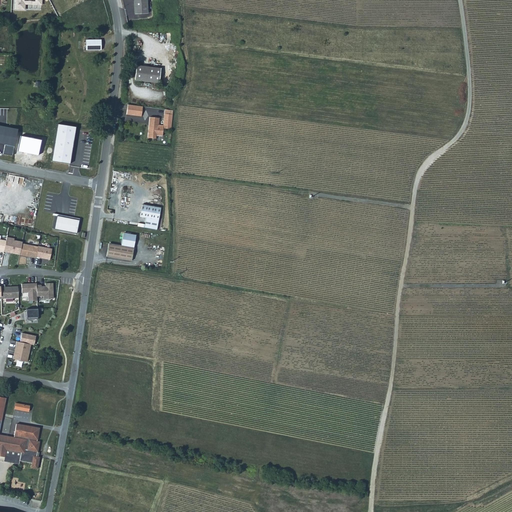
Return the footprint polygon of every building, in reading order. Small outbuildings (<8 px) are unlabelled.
[(14,0),(14,10),(24,11),(24,5),(40,6),(40,0),(14,0)] [(57,0),(62,8),(79,0),(78,0),(57,0)] [(147,0),(134,0),(135,14),(148,13),(147,0)] [(84,50),(100,50),(100,39),(84,39),(84,50)] [(160,68),(135,64),(133,80),(158,83),(160,68)] [(143,106),(128,105),(126,114),(141,116),(143,106)] [(159,118),(150,117),(148,138),(156,139),(156,135),(163,136),(163,128),(171,129),(173,115),(164,114),(163,125),(159,125),(159,118)] [(142,205),(140,217),(159,220),(161,208),(142,205)] [(81,218),(54,213),(53,215),(59,216),(56,228),(78,232),(81,218)] [(123,234),(121,246),(134,248),(136,236),(123,234)] [(6,242),(4,252),(8,252),(8,251),(9,252),(11,253),(20,255),(22,243),(22,242),(6,239),(6,242)] [(22,243),(20,255),(26,256),(26,255),(31,256),(31,257),(36,258),(36,257),(38,247),(22,243)] [(108,244),(106,257),(132,261),(134,248),(121,246),(108,244)] [(52,249),(38,246),(38,247),(36,257),(50,260),(52,249)] [(37,285),(36,283),(31,283),(32,285),(27,285),(27,284),(22,284),(22,293),(28,292),(29,301),(37,301),(37,296),(37,285)] [(54,298),(53,283),(45,283),(45,286),(43,286),(43,287),(41,287),(41,286),(41,285),(37,285),(37,296),(43,296),(44,299),(54,298)] [(5,284),(0,285),(1,299),(18,298),(18,286),(11,287),(11,288),(5,288),(5,287),(5,284)] [(38,308),(26,309),(27,320),(38,319),(38,308)] [(36,336),(22,333),(20,342),(31,344),(34,345),(36,336)] [(20,342),(16,341),(15,346),(17,346),(14,359),(27,362),(31,344),(20,342)] [(37,441),(39,428),(16,424),(14,437),(0,434),(0,456),(5,457),(6,449),(21,452),(19,461),(32,463),(31,467),(37,468),(39,457),(38,457),(36,456),(37,452),(39,441),(37,441)] [(6,449),(5,457),(4,461),(19,464),(19,461),(21,452),(6,449)]
